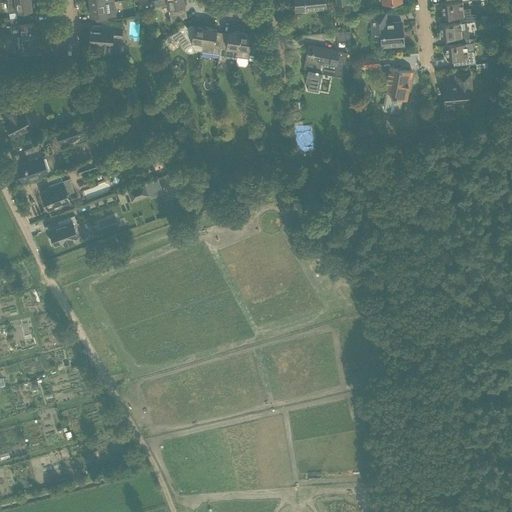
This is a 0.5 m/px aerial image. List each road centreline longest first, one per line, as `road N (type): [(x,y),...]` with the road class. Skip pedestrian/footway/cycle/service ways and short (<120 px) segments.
road 1 (track): [(500,108),(502,405),(511,437)]
road 2 (track): [(174,511),(39,261)]
